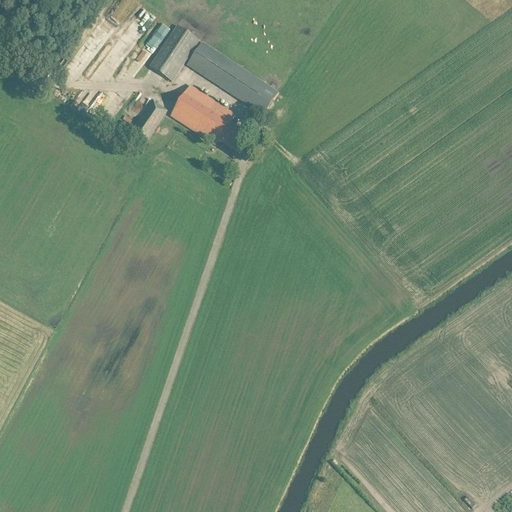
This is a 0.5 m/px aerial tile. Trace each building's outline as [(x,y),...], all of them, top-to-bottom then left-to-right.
[(166,20),(157,31),(165,37),(174,26),(166,20)] [(200,41),(177,26),(150,69),(172,83),(200,41)] [(203,43),(187,66),(264,117),(279,94),(203,43)] [(171,117),(216,146),(219,140),(235,150),(245,134),(230,124),(235,116),(190,87),(171,117)] [(130,133),(146,144),(168,112),(152,101),(130,133)]
